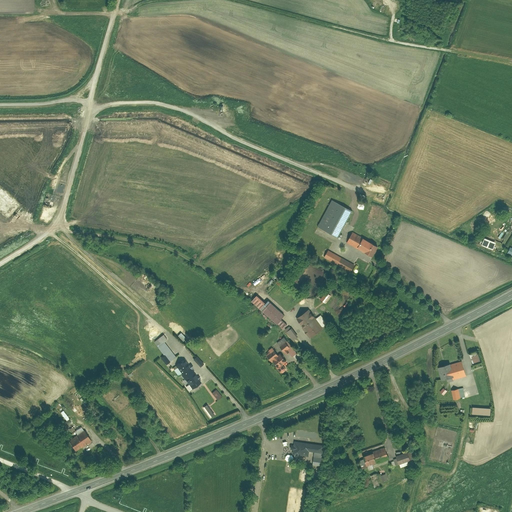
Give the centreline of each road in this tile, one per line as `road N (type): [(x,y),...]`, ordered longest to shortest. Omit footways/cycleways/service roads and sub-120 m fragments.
road 1 (secondary): [(511,293),(369,368),(75,491)]
road 2 (track): [(115,0),(59,212),(45,232),(0,261)]
road 3 (track): [(84,113),(152,102),(178,109),(356,189)]
road 4 (track): [(235,0),(511,63)]
